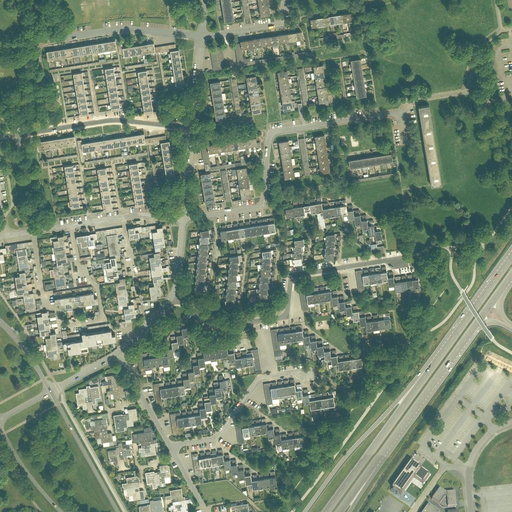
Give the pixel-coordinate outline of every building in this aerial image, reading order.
[(295,32),(296,40),(300,39),(300,44),(304,43),(303,38),(302,38),(301,31),(295,32)] [(130,55),(129,47),(123,48),(122,44),(118,45),(120,53),(123,53),(124,56),(130,55)] [(352,85),(354,84),(364,83),(363,77),(353,78),(354,82),(351,82),(352,85)] [(115,79),(107,80),(108,86),(116,85),(117,85),(119,84),(119,82),(122,82),(121,78),(115,79)] [(249,95),(259,94),(258,88),(248,89),(249,92),(245,93),(245,96),(249,95)] [(292,101),(282,102),(283,108),(284,111),(294,109),(294,107),(293,107),(292,101)] [(421,122),(431,121),(429,105),(418,106),(421,122)] [(423,138),(434,136),(431,121),(421,122),(423,138)] [(312,140),(313,143),(315,142),(325,141),(324,134),(314,136),(315,140),(312,140)] [(426,154),(436,152),(434,136),(423,138),(426,154)] [(257,142),(256,137),(249,138),(251,146),(257,145),(257,147),(261,147),(260,142),(257,142)] [(89,151),(88,142),(82,143),(81,140),(77,140),(79,149),(82,148),(83,152),(86,151),(89,151)] [(428,170),(439,168),(436,152),(426,154),(428,170)] [(439,168),(428,170),(431,186),(442,184),(439,168)] [(70,202),(67,202),(68,208),(71,208),(80,206),(79,200),(70,202)] [(141,226),(128,228),(129,233),(130,239),(133,238),(133,237),(139,236),(139,232),(142,231),(141,227),(141,226)] [(158,234),(163,233),(162,226),(157,227),(157,231),(154,231),(153,231),(154,238),(159,237),(158,234)] [(97,238),(97,237),(96,233),(83,235),(84,240),(87,240),(88,244),(94,243),(94,239),(97,238)] [(159,240),(164,239),(163,233),(158,234),(159,237),(154,238),(155,244),(159,243),(159,240)] [(113,244),(118,243),(116,234),(114,234),(111,235),(108,235),(107,235),(109,248),(114,247),(113,244)] [(59,243),(64,242),(63,235),(51,237),(51,241),(54,240),(55,246),(60,246),(59,243)] [(81,245),(88,244),(87,240),(84,240),(83,235),(77,237),(77,241),(81,241),(81,245)] [(159,243),(155,244),(156,251),(161,250),(160,247),(165,246),(164,239),(159,240),(159,243)] [(60,249),(65,248),(64,242),(59,243),(60,246),(55,246),(56,253),(61,252),(60,249)] [(115,257),(120,256),(118,243),(113,244),(114,247),(109,248),(110,257),(110,258),(115,257)] [(17,256),(14,256),(16,263),(18,263),(23,262),(23,259),(27,258),(26,248),(24,249),(21,249),(18,249),(16,250),(17,256)] [(61,255),(66,255),(65,248),(60,249),(61,252),(56,253),(57,259),(62,258),(61,255)] [(149,256),(150,256),(151,263),(156,262),(155,259),(160,258),(159,252),(154,252),(149,253),(149,256)] [(62,265),(70,264),(69,260),(68,261),(67,258),(66,258),(66,255),(61,255),(62,258),(57,259),(58,265),(58,266),(62,265)] [(116,263),(115,257),(110,258),(103,259),(104,262),(106,262),(107,268),(112,267),(111,264),(116,263)] [(24,271),(24,272),(29,271),(27,258),(23,259),(23,262),(18,263),(20,272),(24,271)] [(156,265),(161,264),(160,258),(155,259),(156,262),(151,263),(152,269),(157,268),(156,265)] [(112,267),(107,268),(108,274),(113,274),(112,270),(117,270),(116,263),(111,264),(112,267)] [(158,275),(157,272),(162,271),(167,270),(169,270),(169,265),(166,266),(166,267),(163,268),(163,269),(162,269),(161,264),(156,265),(157,268),(152,269),(150,269),(151,276),(153,276),(158,275)] [(58,266),(58,265),(53,266),(53,270),(50,270),(51,276),(54,276),(55,279),(60,278),(59,275),(64,275),(62,265),(58,266)] [(113,274),(108,274),(109,281),(114,280),(113,277),(118,276),(117,270),(112,270),(113,274)] [(25,278),(24,272),(24,271),(20,272),(20,275),(15,276),(16,283),(21,282),(21,279),(25,278)] [(158,278),(163,277),(162,271),(157,272),(158,275),(153,276),(154,282),(159,281),(158,278)] [(60,278),(55,279),(56,289),(66,288),(64,275),(59,275),(60,278)] [(155,288),(160,288),(159,281),(163,281),(163,277),(158,278),(159,281),(154,282),(154,283),(150,283),(151,286),(150,286),(151,292),(155,292),(155,288)] [(22,285),(26,284),(25,278),(21,279),(21,282),(16,283),(17,289),(22,288),(22,285)] [(122,292),(126,291),(124,278),(119,279),(120,282),(115,283),(117,296),(122,295),(122,292)] [(28,294),(33,293),(28,293),(26,284),(22,285),(22,288),(17,289),(19,295),(23,295),(24,298),(29,297),(28,294)] [(155,292),(151,292),(152,299),(157,298),(156,295),(161,294),(160,288),(155,288),(155,292)] [(128,304),(126,291),(122,292),(122,295),(117,296),(119,306),(124,305),(128,304)] [(29,297),(24,298),(26,311),(35,309),(33,293),(28,294),(29,297)] [(91,298),(91,303),(98,302),(97,297),(94,298),(93,293),(87,294),(87,299),(91,298)] [(85,304),(91,303),(91,298),(87,299),(87,294),(80,295),(81,300),(84,299),(85,304)] [(79,305),(85,304),(84,299),(81,300),(80,295),(74,296),(75,301),(78,301),(79,305)] [(72,306),(79,305),(78,301),(75,301),(74,296),(67,297),(68,302),(71,302),(72,306)] [(67,297),(61,298),(62,303),(65,303),(66,307),(66,311),(73,310),(72,306),(71,302),(68,302),(67,297)] [(59,308),(66,307),(65,303),(62,303),(61,298),(55,299),(55,304),(59,304),(59,308)] [(129,310),(134,310),(133,303),(128,304),(124,305),(125,314),(130,313),(129,310)] [(128,320),(131,320),(131,317),(135,316),(134,310),(129,310),(130,313),(125,314),(126,321),(128,320)] [(43,318),(48,318),(47,311),(42,312),(37,313),(39,322),(43,321),(43,318)] [(43,321),(39,322),(40,329),(44,328),(44,325),(49,324),(56,323),(56,320),(50,321),(49,320),(48,321),(48,318),(43,318),(43,321)] [(45,334),(55,333),(50,333),(49,324),(44,325),(44,328),(40,329),(41,335),(45,334)] [(105,331),(104,329),(101,329),(102,332),(85,334),(85,332),(81,333),(83,340),(77,341),(76,338),(73,339),(74,341),(63,343),(64,348),(68,347),(68,352),(88,349),(87,344),(116,339),(115,334),(112,335),(111,330),(105,331)] [(51,340),(56,339),(55,333),(45,334),(47,344),(52,343),(51,340)] [(57,345),(57,346),(62,345),(61,342),(58,343),(56,342),(56,339),(51,340),(52,343),(47,344),(48,350),(53,349),(52,346),(57,345)] [(59,358),(57,346),(57,345),(52,346),(53,349),(48,350),(49,357),(54,356),(54,359),(59,358)] [(152,369),(151,366),(150,358),(143,359),(144,359),(144,362),(145,365),(145,368),(145,370),(152,369)] [(114,386),(118,386),(122,385),(121,382),(119,382),(118,374),(106,376),(107,381),(102,381),(103,385),(114,383),(114,386)] [(219,378),(220,381),(220,387),(221,390),(227,389),(226,380),(222,380),(222,378),(223,377),(223,375),(218,375),(219,378)] [(214,385),(215,388),(215,394),(216,396),(216,399),(222,398),(221,390),(220,387),(217,387),(216,384),(218,384),(218,382),(213,382),(214,385)] [(86,386),(87,389),(87,393),(90,392),(92,404),(96,403),(95,398),(100,397),(98,386),(90,387),(89,385),(86,386)] [(122,385),(118,386),(118,389),(107,391),(107,394),(113,393),(114,398),(125,396),(123,388),(126,388),(125,385),(122,385)] [(276,387),(270,388),(270,389),(271,392),(271,395),(272,397),(272,399),(272,400),(273,403),(279,402),(278,398),(278,396),(276,387)] [(87,393),(87,389),(84,390),(83,388),(79,389),(79,392),(76,393),(77,404),(82,403),(83,409),(87,408),(85,397),(88,396),(87,393)] [(126,419),(127,426),(134,425),(133,420),(138,419),(136,408),(127,409),(129,418),(126,419)] [(127,426),(126,419),(123,420),(122,414),(113,415),(115,426),(120,425),(121,431),(125,430),(124,427),(127,427),(127,426)] [(95,425),(90,426),(91,429),(94,429),(94,432),(95,432),(101,431),(101,428),(107,427),(106,418),(95,420),(95,425)] [(101,431),(95,432),(96,438),(101,438),(102,442),(103,442),(103,446),(113,445),(113,444),(113,441),(113,440),(112,432),(108,433),(102,433),(102,431),(101,431)] [(138,433),(133,434),(134,439),(134,442),(138,442),(146,441),(146,444),(150,443),(153,443),(157,442),(156,439),(153,439),(152,440),(150,431),(138,433)] [(118,446),(119,450),(122,450),(124,461),(127,460),(127,455),(132,454),(130,443),(121,444),(121,442),(118,443),(118,445),(118,446)] [(150,446),(139,448),(139,451),(140,451),(141,456),(145,456),(157,454),(155,445),(157,445),(157,442),(153,443),(150,443),(150,446)] [(120,454),(119,450),(118,446),(118,445),(115,445),(115,447),(116,449),(107,450),(109,461),(114,461),(115,466),(119,465),(117,454),(120,454)] [(216,455),(210,456),(212,465),(213,470),(219,469),(218,464),(216,455)] [(157,473),(158,477),(159,483),(165,482),(165,477),(170,477),(168,464),(159,466),(160,473),(157,473)] [(408,467),(392,489),(400,495),(401,496),(413,479),(414,478),(414,479),(423,484),(423,483),(424,483),(429,475),(420,468),(419,469),(412,464),(410,468),(408,467)] [(159,483),(158,477),(155,477),(154,471),(145,472),(147,483),(152,483),(153,488),(156,487),(156,484),(159,484),(159,483)] [(122,483),(122,486),(123,486),(124,490),(126,489),(133,488),(133,485),(140,484),(139,475),(126,477),(127,482),(122,483)] [(126,489),(127,496),(132,495),(133,495),(133,500),(145,498),(143,489),(134,491),(134,488),(133,488),(126,489)] [(166,499),(177,498),(178,501),(188,499),(187,497),(185,497),(184,496),(182,497),(181,488),(170,490),(171,495),(165,496),(166,499)] [(440,490),(436,495),(433,499),(432,501),(434,502),(439,506),(439,505),(443,508),(446,494),(440,490)] [(443,508),(447,508),(454,507),(456,507),(456,505),(455,493),(446,494),(443,508)] [(150,500),(150,503),(151,507),(154,507),(154,511),(159,511),(163,511),(161,500),(153,501),(153,499),(150,500)] [(188,499),(178,501),(177,501),(178,504),(170,505),(171,509),(176,508),(176,511),(180,511),(188,511),(187,503),(189,502),(191,502),(190,499),(188,499)] [(148,511),(151,511),(151,507),(150,503),(147,504),(147,505),(139,506),(139,511),(148,511)] [(237,511),(248,511),(249,511),(247,503),(231,506),(231,509),(237,508),(237,511)]
